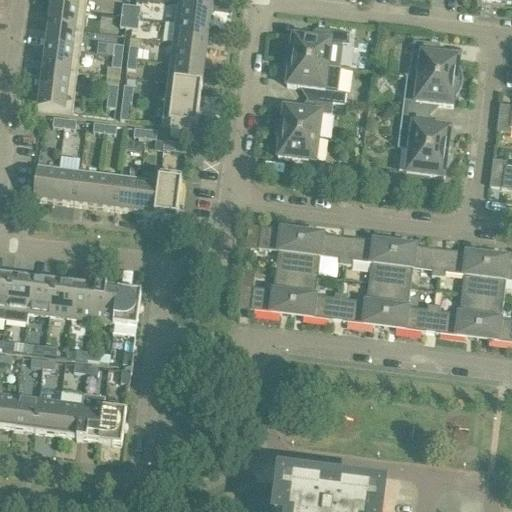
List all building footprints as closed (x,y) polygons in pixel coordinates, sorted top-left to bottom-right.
[(51,0),(50,10),(85,15),(86,0),(51,0)] [(178,0),(177,6),(212,10),(213,0),(178,0)] [(177,6),(175,26),(209,30),(212,10),(177,6)] [(123,8),(121,19),(130,20),(132,9),(123,8)] [(132,9),(130,20),(139,22),(140,10),(132,9)] [(50,10),(48,31),(82,35),(85,15),(50,10)] [(120,31),(129,32),(130,20),(121,19),(120,31)] [(130,20),(129,32),(138,33),(139,22),(130,20)] [(175,26),(172,47),(207,51),(209,30),(175,26)] [(48,31),(45,51),(80,56),(82,35),(48,31)] [(286,62),(286,64),(327,69),(331,45),(348,47),(349,36),(316,31),(315,42),(293,40),(291,52),(290,54),(288,57),(287,59),(286,62)] [(98,42),(114,44),(115,36),(83,33),(82,52),(97,53),(98,42)] [(421,57),(418,81),(459,86),(459,83),(459,80),(459,77),(458,75),(457,72),(458,61),(436,58),(438,47),(413,44),(411,55),(421,57)] [(172,47),(170,67),(204,71),(207,51),(172,47)] [(114,48),(113,60),(122,61),(123,49),(114,48)] [(129,50),(128,61),(137,63),(138,51),(129,50)] [(45,51),(43,71),(77,75),(80,56),(45,51)] [(122,61),(113,60),(111,71),(120,72),(122,61)] [(137,63),(128,61),(126,73),(135,74),(137,63)] [(307,103),(333,106),(344,108),(345,96),(337,95),(340,71),(327,69),(286,64),(286,68),(286,71),(286,73),(287,76),(288,78),(286,90),(309,93),(307,103)] [(170,67),(167,87),(201,91),(204,71),(170,67)] [(43,71),(40,92),(75,96),(77,75),(43,71)] [(405,104),(404,115),(429,118),(430,108),(452,110),(454,99),(455,96),(457,94),(458,91),(459,89),(459,86),(418,81),(415,105),(405,104)] [(201,91),(167,87),(162,128),(171,130),(170,140),(190,142),(191,132),(196,133),(201,91)] [(109,89),(108,100),(117,101),(118,90),(109,89)] [(124,90),(123,102),(132,103),(133,91),(124,90)] [(75,96),(40,92),(37,113),(72,117),(75,96)] [(117,101),(108,100),(106,111),(115,112),(117,101)] [(123,102),(121,113),(130,114),(132,103),(123,102)] [(277,133),(277,136),(318,141),(321,117),(331,118),(333,106),(307,103),(306,114),(284,112),(282,123),(281,125),(279,128),(278,131),(277,133)] [(511,131),(511,108),(511,109),(500,108),(497,134),(509,136),(510,131),(511,131)] [(130,114),(121,113),(120,123),(129,124),(130,114)] [(399,151),(409,152),(450,157),(450,154),(450,151),(450,148),(449,146),(448,144),(449,132),(427,129),(429,118),(404,115),(399,151)] [(53,131),(64,132),(65,123),(54,122),(53,131)] [(65,123),(64,132),(75,134),(76,125),(65,123)] [(93,136),(104,137),(105,128),(94,127),(93,136)] [(105,128),(104,137),(115,139),(117,130),(105,128)] [(133,141),(145,143),(146,134),(134,132),(133,141)] [(146,134),(145,143),(156,144),(157,135),(146,134)] [(318,141),(277,136),(277,139),(277,142),(277,145),(278,147),(279,150),(277,161),(300,164),(298,175),(323,178),(325,166),(315,165),(318,141)] [(163,154),(175,155),(185,157),(186,147),(164,145),(163,154)] [(450,157),(409,152),(406,177),(388,174),(387,186),(420,190),(421,179),(443,182),(445,170),(446,168),(448,165),(449,162),(450,160),(450,157)] [(490,190),(511,192),(511,170),(505,170),(506,165),(493,163),(490,190)] [(33,204),(54,206),(59,172),(38,169),(33,204)] [(54,206),(74,209),(79,175),(59,172),(54,206)] [(74,209),(95,212),(99,177),(79,175),(74,209)] [(95,212),(115,214),(119,180),(99,177),(95,212)] [(115,214),(135,217),(140,182),(119,180),(115,214)] [(154,220),(155,220),(159,185),(140,182),(135,217),(154,219),(154,220)] [(159,185),(155,220),(177,223),(181,191),(181,187),(159,185)] [(296,277),(302,236),(261,231),(258,253),(278,255),(275,275),(296,277)] [(339,263),(342,241),(302,236),(296,277),(318,280),(320,261),(339,263)] [(389,289),(395,248),(353,242),(353,244),(343,242),(343,241),(342,241),(339,263),(338,268),(351,270),(352,265),(371,267),(368,286),(389,289)] [(432,275),(435,253),(395,248),(389,289),(410,292),(413,272),(432,275)] [(482,301),(487,259),(446,254),(446,255),(436,254),(436,253),(435,253),(432,275),(431,280),(444,281),(445,276),(464,279),(461,298),(482,301)] [(511,284),(511,262),(487,259),(482,301),(503,303),(506,284),(511,284)] [(250,314),(291,319),(296,277),(275,275),(273,294),(253,292),(250,314)] [(291,319),(331,324),(334,302),(315,299),(318,280),(296,277),(291,319)] [(0,323),(5,324),(11,280),(0,278),(0,323)] [(27,327),(28,317),(33,282),(11,280),(5,324),(27,327)] [(28,317),(50,320),(54,285),(33,282),(28,317)] [(50,320),(71,322),(76,288),(54,285),(50,320)] [(384,331),(389,289),(368,286),(366,306),(347,303),(347,298),(335,297),(334,302),(331,324),(333,324),(333,323),(343,324),(343,325),(384,331)] [(71,322),(92,325),(97,289),(96,289),(95,290),(76,288),(71,322)] [(92,325),(114,328),(119,292),(97,289),(92,325)] [(384,331),(424,336),(427,314),(408,311),(410,292),(389,289),(384,331)] [(119,292),(114,328),(113,338),(135,341),(141,295),(119,292)] [(477,342),(482,301),(461,298),(459,318),(440,315),(440,310),(428,309),(427,314),(424,336),(426,336),(426,335),(436,336),(435,337),(477,342)] [(477,342),(511,346),(511,324),(501,323),(503,303),(482,301),(477,342)] [(3,345),(2,353),(13,354),(14,346),(3,345)] [(32,357),(44,358),(45,350),(33,349),(32,357)] [(45,350),(44,358),(56,360),(57,352),(45,350)] [(75,362),(87,364),(88,356),(76,354),(75,362)] [(124,355),(122,368),(132,369),(133,366),(132,366),(133,356),(124,355)] [(88,356),(87,364),(99,365),(100,357),(88,356)] [(1,359),(0,364),(0,366),(12,368),(13,360),(1,359)] [(30,370),(42,372),(43,364),(31,363),(30,370)] [(43,364),(42,372),(55,374),(56,366),(43,364)] [(74,376),(86,377),(87,370),(75,368),(74,376)] [(87,370),(86,377),(97,379),(98,371),(87,370)] [(120,387),(129,388),(130,378),(131,378),(132,375),(122,374),(120,387)] [(0,433),(13,435),(18,400),(0,398),(0,433)] [(77,444),(99,447),(103,411),(104,401),(83,398),(82,408),(77,444)] [(13,435),(35,437),(39,403),(18,400),(13,435)] [(35,437),(56,440),(60,406),(39,403),(35,437)] [(76,444),(77,444),(82,408),(60,406),(56,440),(76,443),(76,444)] [(103,411),(99,447),(121,449),(126,414),(103,411)] [(454,428),(450,439),(466,444),(469,433),(454,428)] [(286,511),(380,511),(383,494),(341,489),(340,494),(332,493),(333,488),(281,481),(280,486),(278,504),(287,505),(286,511)]
